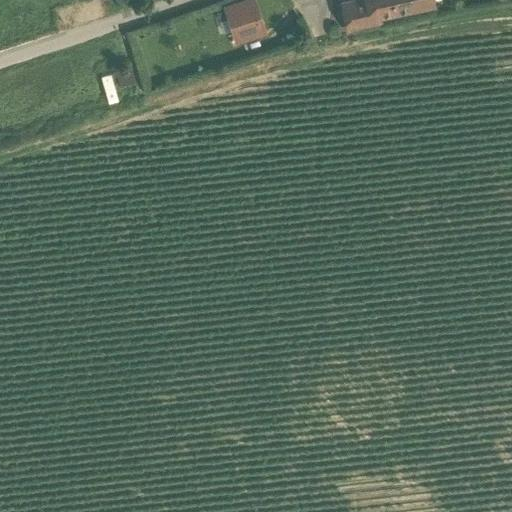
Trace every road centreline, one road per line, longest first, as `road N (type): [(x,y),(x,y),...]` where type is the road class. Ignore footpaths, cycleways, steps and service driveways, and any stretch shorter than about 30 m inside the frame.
road 1 (track): [(0,157),(323,53),(511,23)]
road 2 (unclassified): [(120,22),(0,61)]
